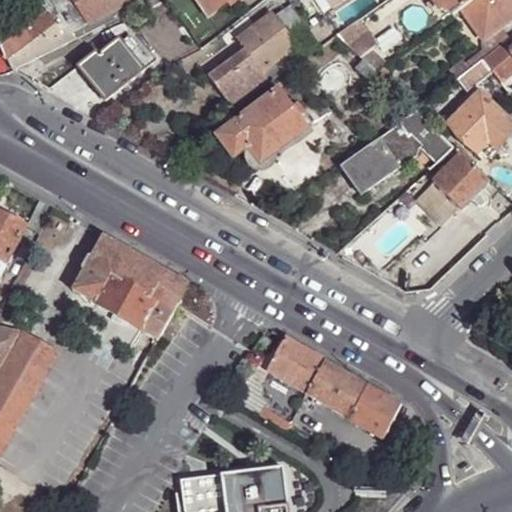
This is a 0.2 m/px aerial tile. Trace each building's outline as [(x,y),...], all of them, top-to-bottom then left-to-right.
[(49,0),(46,0),(40,4),(44,10),(51,3),(49,0)] [(75,0),(49,0),(51,3),(68,27),(73,34),(93,24),(75,0)] [(77,41),(158,0),(135,0),(93,24),(73,34),(77,41)] [(135,0),(75,0),(93,24),(135,0)] [(196,0),(209,18),(233,0),(196,0)] [(329,0),(335,9),(347,0),(329,0)] [(446,6),(441,0),(434,0),(433,1),(439,10),(446,6)] [(461,11),(474,0),(441,0),(446,6),(453,16),(461,11)] [(511,20),(511,0),(474,0),(461,11),(483,42),(485,41),(500,30),(511,20)] [(40,4),(0,34),(0,43),(13,72),(14,73),(77,41),(73,34),(68,27),(61,33),(44,10),(40,4)] [(304,48),(302,46),(297,49),(273,17),(239,42),(247,52),(210,79),(235,111),(271,85),(318,49),(313,42),(304,48)] [(359,22),(338,37),(361,60),(371,51),(380,46),(370,33),(359,22)] [(510,40),(500,30),(485,41),(491,48),(495,52),(510,40)] [(133,33),(129,36),(148,59),(152,55),(133,33)] [(129,36),(120,42),(144,71),(152,65),(148,59),(129,36)] [(511,38),(510,40),(495,52),(483,61),(491,72),(501,85),(511,76),(511,38)] [(144,71),(120,42),(117,40),(98,56),(97,54),(76,68),(104,102),(144,71)] [(483,61),(495,52),(491,48),(465,69),(469,72),(483,61)] [(386,66),(371,51),(361,60),(366,64),(376,74),(386,66)] [(148,59),(152,65),(157,61),(152,55),(148,59)] [(491,72),(483,61),(469,72),(456,83),(464,92),(491,72)] [(456,83),(469,72),(465,69),(461,63),(449,73),(456,83)] [(369,82),(376,74),(366,64),(357,71),(369,82)] [(282,92),(234,129),(249,150),(262,167),(310,131),(282,92)] [(494,138),(503,146),(511,136),(511,126),(480,95),(448,128),(477,155),(487,145),(494,138)] [(454,149),(417,114),(401,125),(421,146),(439,163),(454,149)] [(421,146),(401,125),(347,166),(367,193),(417,158),(419,151),(417,148),(421,146)] [(249,150),(234,129),(220,139),(234,160),(249,150)] [(496,153),(503,146),(494,138),(487,145),(496,153)] [(481,194),(491,185),(463,158),(434,185),(436,186),(460,211),(463,213),(473,202),(481,194)] [(367,193),(347,166),(342,170),(363,197),(367,193)] [(460,211),(436,186),(419,202),(444,227),(460,211)] [(487,199),(481,194),(473,202),(478,207),(483,207),(484,207),(487,204),(487,199)] [(0,262),(6,266),(26,228),(0,214),(0,262)] [(73,291),(158,340),(189,284),(103,237),(73,291)] [(0,374),(24,334),(0,328),(0,374)] [(24,334),(0,374),(0,456),(59,353),(24,334)] [(264,336),(252,351),(263,359),(275,343),(264,336)] [(325,362),(285,339),(267,372),(307,395),(325,362)] [(325,362),(307,395),(351,421),(370,387),(325,362)] [(267,374),(258,369),(243,390),(251,395),(267,374)] [(384,440),(398,414),(402,406),(370,387),(351,421),(384,440)] [(288,511),(282,468),(180,482),(183,511),(288,511)]
